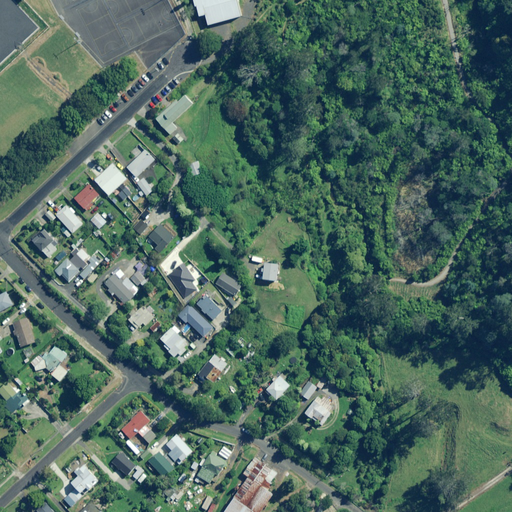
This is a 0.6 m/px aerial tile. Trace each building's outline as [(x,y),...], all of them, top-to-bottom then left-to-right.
[(191,0),(196,18),(202,17),(205,29),(237,21),(232,0),(191,0)] [(167,106),(154,118),(156,119),(170,135),(178,128),(173,123),(194,103),(186,95),(178,103),(176,101),(168,108),(167,106)] [(184,140),(179,134),(173,139),(179,145),(184,140)] [(155,160),(146,150),(127,168),(136,178),(155,160)] [(127,179),(113,164),(95,181),(109,196),(127,179)] [(155,189),(146,177),(137,184),(147,196),(155,189)] [(99,195),(89,185),(75,199),(86,211),(93,204),(91,203),(99,195)] [(120,197),(116,193),(112,198),(122,208),(129,201),(122,195),(120,197)] [(69,209),(67,206),(65,207),(62,203),(57,208),(60,212),(56,215),(73,234),(83,224),(74,214),(75,212),(71,208),(69,209)] [(56,218),(50,211),(45,215),(52,222),(56,218)] [(106,222),(98,214),(90,221),(99,230),(106,222)] [(177,236),(163,223),(150,236),(159,244),(156,248),(161,253),(177,236)] [(29,245),(32,241),(49,258),(57,250),(54,248),(59,243),(44,229),(40,233),(37,230),(26,242),(29,245)] [(75,250),(83,241),(81,239),(78,241),(75,238),(71,241),(74,244),(72,247),(75,250)] [(98,250),(88,260),(91,263),(80,274),(85,279),(105,257),(98,250)] [(88,264),(86,263),(77,254),(70,261),(68,258),(55,271),(61,276),(62,275),(70,283),(79,274),(88,264)] [(279,265),(265,263),(265,268),(262,268),(262,273),(264,273),(263,280),(277,281),(279,265)] [(128,269),(124,273),(130,277),(133,273),(128,269)] [(149,283),(138,271),(130,279),(137,286),(140,283),(144,287),(149,283)] [(98,276),(94,272),(87,280),(91,284),(98,276)] [(242,285),(223,273),(216,285),(235,297),(242,285)] [(122,307),(140,291),(134,285),(129,290),(114,275),(104,284),(109,289),(108,290),(112,296),(114,294),(121,301),(118,303),(122,307)] [(0,312),(13,305),(6,292),(0,295),(0,312)] [(214,295),(210,299),(206,295),(197,305),(202,310),(201,311),(205,315),(206,314),(213,320),(223,311),(218,307),(222,303),(214,295)] [(232,297),(228,301),(234,307),(237,303),(232,297)] [(141,308),(138,305),(126,317),(137,329),(143,323),(146,326),(154,317),(152,315),(156,311),(151,305),(148,308),(144,304),(141,308)] [(214,328),(189,305),(178,316),(186,323),(187,322),(205,338),(214,328)] [(36,343),(28,319),(13,324),(21,347),(36,343)] [(162,325),(158,321),(150,329),(155,333),(162,325)] [(185,338),(183,340),(178,334),(180,332),(174,326),(161,339),(166,344),(164,346),(175,357),(179,353),(181,356),(187,350),(185,348),(189,345),(190,344),(185,338)] [(60,365),(67,355),(55,346),(44,361),(39,355),(30,363),(37,371),(44,368),(52,373),(51,375),(60,382),(68,372),(60,365)] [(214,355),(198,375),(204,379),(205,378),(214,384),(223,373),(222,372),(227,365),(214,355)] [(278,378),(276,376),(272,380),(274,382),(265,392),(277,403),(283,396),(282,395),(290,386),(284,381),(287,378),(282,373),(278,378)] [(321,378),(316,386),(321,390),(327,382),(321,378)] [(317,388),(309,382),(300,394),(308,400),(317,388)] [(6,385),(5,384),(0,387),(0,393),(7,404),(6,405),(12,413),(24,405),(25,406),(30,402),(25,396),(21,399),(9,383),(6,385)] [(329,407),(334,402),(325,395),(320,400),(317,398),(305,414),(322,426),(331,414),(329,412),(332,409),(329,407)] [(122,430),(131,440),(130,440),(136,447),(140,443),(133,437),(138,433),(150,444),(157,437),(146,426),(151,421),(141,411),(122,430)] [(192,453),(177,435),(166,445),(172,451),(169,454),(175,462),(179,458),(182,461),(192,453)] [(140,453),(128,440),(126,442),(137,455),(140,453)] [(164,478),(176,467),(161,450),(149,462),(164,478)] [(118,471),(120,470),(127,476),(136,466),(121,452),(112,463),(117,467),(115,469),(118,471)] [(203,467),(194,481),(198,484),(200,482),(204,485),(206,481),(213,486),(214,483),(216,484),(221,476),(219,475),(227,463),(212,453),(207,460),(203,458),(199,465),(203,467)] [(248,477),(223,511),(224,511),(252,511),(253,511),(254,511),(259,511),(268,501),(271,503),(276,496),(268,490),(273,484),(270,481),(277,472),(254,455),(242,472),(248,477)] [(87,488),(89,491),(99,481),(84,465),(75,473),(79,477),(71,483),(76,488),(64,499),(71,507),(86,493),(84,491),(87,488)] [(143,473),(138,469),(133,476),(137,480),(143,473)] [(187,476),(183,473),(177,481),(181,484),(187,476)] [(163,492),(168,496),(165,499),(169,502),(171,499),(173,501),(176,498),(178,500),(183,495),(171,483),(163,492)] [(206,496),(202,491),(193,501),(198,505),(206,496)] [(216,501),(208,497),(201,508),(206,510),(211,502),(214,504),(216,501)] [(37,511),(54,511),(45,502),(36,510),(37,511)] [(80,511),(86,511),(90,508),(93,511),(94,511),(97,509),(90,503),(80,511)]
